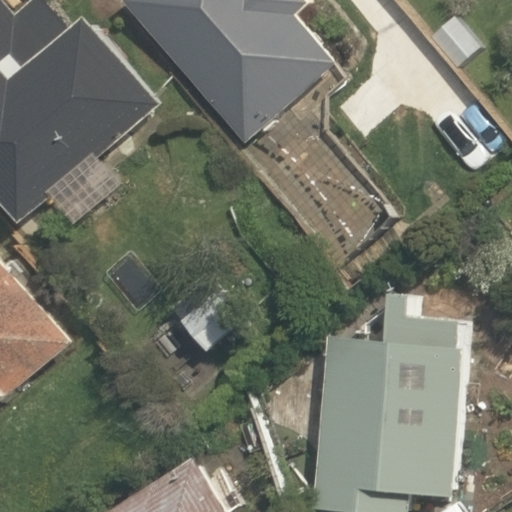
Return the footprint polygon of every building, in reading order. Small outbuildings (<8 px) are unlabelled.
[(0,0),(0,174),(31,217),(172,114),(104,21),(94,28),(73,0),(30,0),(29,2),(27,0),(0,0)] [(141,0),(253,139),(360,54),(316,0),(141,0)] [(460,3),(432,29),(464,63),(491,38),(460,3)] [(0,216),(0,393),(82,339),(0,216)] [(232,283),(190,314),(219,354),(261,323),(232,283)] [(419,336),(344,328),(325,499),(435,511),(437,490),(464,493),(483,321),(443,317),(446,292),(425,290),(419,336)] [(270,511),(231,446),(121,511),(270,511)]
